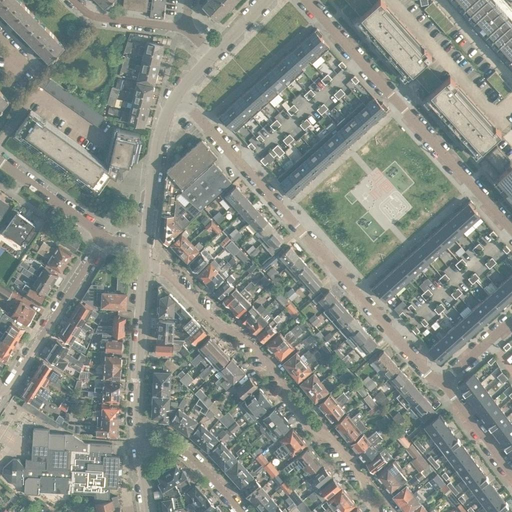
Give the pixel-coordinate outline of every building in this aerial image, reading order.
[(39,20),(19,0),(9,0),(0,9),(0,11),(10,21),(9,23),(12,26),(13,25),(24,35),(39,20)] [(0,0),(0,9),(9,0),(0,0)] [(231,5),(235,0),(205,0),(201,4),(208,11),(207,12),(209,14),(210,13),(215,17),(213,19),(214,19),(215,18),(217,19),(228,8),(229,10),(232,6),(231,5)] [(345,0),(360,16),(372,5),(367,0),(345,0)] [(423,62),(431,55),(381,0),(378,0),(372,5),(360,16),(356,20),(402,70),(398,73),(404,80),(411,73),(423,62)] [(447,0),(511,71),(511,24),(490,0),(447,0)] [(428,14),(436,6),(432,1),(428,4),(423,9),(428,14)] [(150,9),(162,11),(163,3),(151,2),(150,9)] [(432,19),(441,11),(436,6),(428,14),(432,19)] [(161,18),(162,11),(150,9),(149,17),(161,18)] [(432,19),(436,23),(445,15),(441,11),(432,19)] [(436,23),(441,28),(450,20),(445,15),(436,23)] [(36,51),(38,50),(49,61),(50,59),(52,61),(52,60),(51,59),(55,54),(56,55),(58,53),(57,52),(64,46),(39,20),(24,35),(34,46),(33,48),(36,51)] [(454,25),(450,20),(441,28),(445,33),(446,32),(454,25)] [(317,28),(305,39),(320,55),(329,47),(326,44),(320,37),(322,34),(317,28)] [(305,39),(297,46),(312,63),(320,55),(305,39)] [(145,46),(139,45),(138,49),(162,54),(163,49),(162,49),(163,44),(146,40),(145,46)] [(297,46),(288,54),(303,71),(303,70),(301,68),(300,67),(308,60),(311,63),(312,63),(297,46)] [(143,54),(142,60),(158,64),(159,60),(160,60),(162,54),(138,49),(137,53),(143,54)] [(288,54),(280,62),(295,78),(303,71),(288,54)] [(135,64),(134,68),(157,74),(158,68),(157,68),(158,64),(142,60),(140,66),(135,64)] [(280,62),(271,69),(286,86),(295,78),(280,62)] [(423,62),(411,73),(429,93),(442,82),(423,62)] [(156,79),(157,74),(134,68),(133,72),(138,74),(137,79),(154,83),(155,79),(156,79)] [(271,69),(263,77),(278,93),(275,89),(282,82),(286,86),(271,69)] [(499,75),(495,70),(487,77),(486,78),(490,83),(499,75)] [(432,103),(477,153),(500,132),(449,75),(442,82),(429,93),(422,100),(428,107),(432,103)] [(503,80),(499,75),(490,83),(494,88),(503,80)] [(38,83),(38,84),(44,88),(50,79),(46,76),(38,83)] [(263,77),(254,84),(269,101),(278,93),(263,77)] [(115,87),(121,89),(123,80),(117,78),(115,87)] [(44,88),(49,91),(55,82),(50,79),(44,88)] [(503,80),(494,88),(499,93),(508,85),(503,80)] [(340,85),(344,90),(349,86),(345,81),(340,85)] [(49,91),(54,95),(60,86),(55,82),(49,91)] [(129,87),(128,91),(152,96),(153,91),(152,91),(153,86),(136,82),(135,88),(129,87)] [(254,84),(246,92),(261,109),(269,101),(254,84)] [(499,93),(503,98),(511,89),(508,85),(499,93)] [(54,95),(58,99),(65,89),(60,86),(54,95)] [(119,89),(112,87),(109,95),(116,97),(119,89)] [(58,99),(63,102),(70,93),(65,89),(58,99)] [(2,107),(8,100),(0,91),(0,109),(1,110),(3,108),(2,107)] [(133,96),(132,102),(148,106),(149,101),(151,102),(152,96),(128,91),(127,95),(133,96)] [(246,92),(237,100),(252,116),(261,109),(246,92)] [(63,102),(68,106),(75,96),(70,93),(63,102)] [(116,97),(109,95),(107,103),(108,104),(114,106),(116,97)] [(68,106),(73,109),(80,100),(75,96),(68,106)] [(362,101),(362,102),(376,118),(388,108),(383,102),(380,104),(374,97),(365,105),(362,101)] [(73,109),(78,113),(85,103),(80,100),(73,109)] [(237,100),(229,107),(244,124),(252,116),(237,100)] [(125,106),(124,110),(147,116),(149,110),(147,110),(148,106),(132,102),(130,101),(128,107),(125,106)] [(362,102),(353,109),(368,126),(376,118),(362,102)] [(78,113),(83,116),(90,107),(85,103),(78,113)] [(88,120),(94,110),(90,107),(83,116),(88,120)] [(229,107),(217,117),(223,123),(225,121),(231,128),(235,132),(244,124),(229,107)] [(353,109),(345,117),(359,134),(368,126),(353,109)] [(88,120),(93,123),(99,114),(94,110),(88,120)] [(145,122),(146,122),(147,116),(124,110),(123,110),(120,120),(127,121),(144,125),(145,122)] [(124,169),(125,168),(126,167),(126,165),(132,166),(139,133),(121,129),(113,127),(105,161),(109,164),(108,166),(107,165),(107,166),(31,111),(29,112),(11,137),(94,196),(103,184),(111,173),(122,176),(121,171),(122,170),(123,170),(124,169)] [(93,123),(97,127),(104,117),(99,114),(93,123)] [(345,117),(336,125),(351,141),(359,134),(345,117)] [(336,125),(328,132),(342,149),(351,141),(336,125)] [(328,132),(319,140),(334,156),(342,149),(328,132)] [(165,178),(165,180),(177,190),(180,192),(213,162),(212,160),(217,156),(201,138),(166,170),(168,172),(165,178)] [(319,140),(311,147),(325,164),(334,156),(319,140)] [(511,162),(511,163),(507,167),(504,164),(509,160),(496,146),(485,156),(500,173),(496,177),(511,194),(511,162)] [(311,147),(302,155),(317,172),(325,164),(311,147)] [(302,155),(294,163),(308,179),(317,172),(302,155)] [(231,181),(213,162),(180,192),(200,209),(231,181)] [(294,163),(285,170),(300,187),(308,179),(294,163)] [(277,178),(276,178),(279,182),(286,189),(283,191),(288,197),(300,187),(285,170),(277,178)] [(201,210),(200,209),(180,192),(177,190),(165,180),(161,214),(159,236),(167,244),(201,210)] [(230,207),(244,195),(235,185),(232,189),(229,186),(219,195),(230,207)] [(251,203),(244,195),(230,207),(229,208),(232,212),(237,208),(241,213),(251,203)] [(0,218),(1,217),(1,215),(8,205),(0,199),(0,218)] [(470,224),(479,216),(473,209),(476,206),(470,200),(459,211),(470,224)] [(259,212),(251,203),(241,213),(249,222),(259,212)] [(23,216),(17,211),(3,231),(10,236),(1,247),(17,259),(36,232),(31,229),(35,224),(28,219),(26,221),(22,218),(23,216)] [(459,211),(450,218),(462,231),(470,224),(459,211)] [(215,220),(221,215),(218,212),(212,217),(215,220)] [(267,221),(259,212),(249,222),(257,231),(267,221)] [(205,215),(200,221),(204,225),(209,220),(205,215)] [(224,218),(221,215),(215,220),(218,223),(224,218)] [(450,218),(442,226),(453,239),(462,231),(450,218)] [(46,219),(45,221),(39,230),(48,235),(54,224),(46,219)] [(211,221),(205,227),(209,231),(211,228),(215,225),(211,221)] [(261,243),(275,230),(267,221),(257,231),(261,235),(257,239),(261,243)] [(445,246),(453,239),(442,226),(433,233),(445,246)] [(232,237),(238,232),(235,229),(229,234),(232,237)] [(283,239),(275,230),(261,243),(271,255),(278,249),(276,246),(283,239)] [(496,235),(492,230),(488,233),(493,239),(496,235)] [(79,241),(79,240),(65,231),(58,241),(73,250),(76,246),(78,245),(79,243),(79,241)] [(240,235),(238,232),(232,237),(235,240),(240,235)] [(172,246),(171,247),(177,254),(190,241),(182,233),(170,244),(172,246)] [(436,254),(445,246),(433,233),(425,241),(436,254)] [(219,244),(223,248),(230,241),(226,237),(219,244)] [(194,246),(190,241),(177,254),(183,260),(185,259),(187,261),(203,246),(198,241),(194,246)] [(416,249),(428,262),(436,254),(425,241),(416,249)] [(50,245),(45,242),(42,247),(65,262),(68,259),(70,258),(71,257),(70,255),(71,253),(58,245),(55,249),(50,246),(50,245)] [(249,254),(255,248),(252,245),(246,251),(249,254)] [(506,253),(510,250),(505,245),(501,248),(506,253)] [(281,257),(288,265),(298,256),(290,246),(285,251),(282,248),(273,256),(277,260),(281,257)] [(63,266),(65,262),(42,247),(38,253),(43,256),(44,255),(49,259),(46,263),(60,272),(61,270),(62,270),(64,268),(63,266)] [(204,248),(200,251),(188,264),(189,264),(189,266),(191,268),(192,268),(196,272),(208,260),(212,256),(204,248)] [(258,251),(255,248),(249,254),(251,257),(258,251)] [(419,269),(428,262),(416,249),(408,256),(419,269)] [(292,277),(296,274),(306,264),(298,256),(288,265),(284,268),(292,277)] [(408,256),(399,264),(411,277),(419,269),(408,256)] [(228,261),(231,265),(236,260),(232,257),(228,261)] [(205,283),(225,263),(222,259),(214,268),(210,264),(198,275),(205,283)] [(26,268),(38,276),(52,284),(54,280),(56,280),(57,278),(57,276),(57,275),(44,266),(41,271),(25,261),(22,266),(26,268)] [(225,263),(205,283),(212,290),(224,278),(228,274),(224,270),(230,265),(227,261),(225,263)] [(265,271),(271,266),(267,262),(261,267),(265,271)] [(255,266),(252,263),(247,269),(249,272),(255,266)] [(314,273),(306,264),(296,274),(292,277),(296,280),(299,278),(304,283),(314,273)] [(399,264),(391,271),(402,284),(411,277),(399,264)] [(272,279),(278,273),(273,267),(267,273),(272,279)] [(49,288),(52,284),(38,276),(26,268),(23,273),(35,280),(32,285),(46,294),(46,293),(48,292),(50,290),(49,288)] [(394,292),(402,284),(391,271),(382,279),(394,292)] [(281,277),(278,273),(272,279),(275,282),(281,277)] [(322,283),(314,273),(304,283),(311,291),(307,294),(311,298),(320,290),(317,287),(322,283)] [(118,288),(126,288),(126,274),(117,274),(118,288)] [(219,297),(221,297),(221,298),(233,287),(230,283),(234,279),(230,274),(214,290),(217,293),(217,295),(219,297)] [(263,275),(260,279),(265,285),(269,281),(263,275)] [(27,291),(24,295),(39,305),(40,303),(42,303),(43,301),(42,300),(44,296),(16,278),(13,282),(27,291)] [(379,293),(385,300),(394,292),(382,279),(371,289),(376,295),(379,293)] [(227,304),(231,307),(243,295),(246,292),(254,285),(257,282),(255,280),(253,281),(251,282),(250,281),(239,292),(235,287),(223,299),(224,300),(223,301),(226,304),(227,304)] [(497,287),(508,300),(511,297),(511,287),(505,280),(497,287)] [(0,294),(7,299),(12,290),(0,282),(0,294)] [(183,324),(187,329),(191,332),(199,324),(161,284),(159,285),(158,285),(157,304),(174,305),(174,307),(181,315),(179,316),(185,322),(183,324)] [(91,285),(82,300),(98,310),(98,306),(126,307),(126,293),(119,293),(104,292),(104,286),(91,285)] [(497,287),(488,295),(500,308),(508,300),(497,287)] [(288,296),(294,291),(292,288),(285,293),(288,296)] [(326,308),(337,299),(329,290),(323,294),(321,292),(312,299),(315,303),(319,300),(326,308)] [(297,294),(294,291),(288,296),(291,299),(297,294)] [(243,295),(231,307),(234,310),(233,312),(236,315),(238,314),(238,315),(251,303),(246,299),(250,296),(246,292),(243,295)] [(284,307),(288,303),(279,294),(275,298),(284,307)] [(500,308),(488,295),(480,302),(491,315),(500,308)] [(345,308),(337,299),(326,308),(323,311),(331,320),(345,308)] [(20,301),(11,315),(26,325),(32,316),(34,313),(34,312),(35,311),(20,301)] [(74,310),(75,310),(75,311),(86,318),(89,313),(94,316),(97,313),(80,302),(77,306),(76,306),(74,310)] [(471,310),(483,323),(491,315),(480,302),(471,310)] [(297,314),(288,303),(284,307),(293,317),(297,314)] [(159,315),(173,316),(174,307),(174,305),(157,304),(157,311),(159,313),(159,315)] [(244,321),(248,324),(260,312),(264,308),(260,304),(256,308),(252,305),(240,316),(241,317),(240,318),(243,322),(244,321)] [(339,329),(342,326),(353,317),(345,308),(331,320),(339,329)] [(72,315),(69,319),(86,329),(91,332),(93,329),(90,326),(83,323),(86,318),(75,311),(74,311),(73,310),(71,314),(72,315)] [(463,318),(474,331),(483,323),(471,310),(463,318)] [(405,316),(400,311),(397,314),(402,319),(405,316)] [(260,312),(248,324),(251,328),(250,329),(253,332),(254,331),(255,332),(267,320),(260,312)] [(0,319),(0,325),(6,329),(19,338),(21,335),(21,333),(23,329),(11,322),(13,319),(4,313),(0,319)] [(308,319),(311,322),(317,317),(314,314),(308,319)] [(120,318),(119,315),(114,315),(113,317),(112,326),(99,325),(96,332),(102,332),(102,334),(124,335),(125,318),(120,318)] [(179,316),(179,315),(175,319),(183,324),(185,322),(179,316)] [(319,320),(317,317),(311,322),(313,325),(319,320)] [(361,325),(353,317),(342,326),(339,329),(346,338),(350,335),(361,325)] [(273,318),(256,334),(259,337),(259,338),(261,341),(263,341),(264,342),(276,330),(272,326),(276,322),(273,318)] [(463,318),(454,325),(466,338),(474,331),(463,318)] [(69,319),(64,328),(76,335),(79,330),(84,333),(86,329),(69,319)] [(156,323),(156,329),(173,330),(173,320),(158,319),(158,321),(156,323)] [(195,344),(207,332),(199,324),(191,332),(187,336),(192,341),(190,342),(192,345),(194,343),(195,344)] [(271,349),(273,352),(293,334),(300,328),(297,325),(290,331),(283,337),(279,333),(278,334),(267,345),(268,346),(268,347),(270,349),(271,349)] [(368,334),(361,325),(350,335),(358,344),(368,334)] [(457,346),(466,338),(454,325),(446,333),(457,346)] [(415,334),(419,330),(415,326),(411,329),(415,334)] [(76,335),(64,328),(63,328),(60,332),(61,332),(58,336),(84,352),(86,348),(73,340),(76,335)] [(300,328),(293,334),(273,352),(276,354),(276,356),(278,358),(279,358),(280,359),(293,348),(289,343),(296,337),(303,331),(300,328)] [(0,331),(0,336),(13,345),(16,341),(17,341),(19,338),(6,329),(3,333),(0,331)] [(155,335),(157,337),(157,339),(167,340),(166,344),(181,344),(184,340),(172,339),(173,330),(156,329),(155,335)] [(305,346),(317,337),(313,332),(305,339),(302,341),(301,341),(305,346)] [(326,340),(332,334),(330,332),(324,337),(326,340)] [(437,340),(449,353),(457,346),(446,333),(437,340)] [(335,338),(332,334),(326,340),(329,343),(335,338)] [(368,334),(358,344),(354,347),(365,359),(373,352),(371,349),(377,343),(368,334)] [(0,347),(9,353),(11,350),(11,349),(13,345),(0,336),(0,347)] [(194,365),(204,355),(217,344),(216,343),(216,341),(213,338),(212,338),(210,336),(198,348),(201,351),(191,361),(194,365)] [(122,343),(122,339),(110,339),(110,338),(108,338),(106,338),(105,338),(102,338),(101,350),(112,351),(113,352),(113,351),(121,352),(121,350),(122,350),(123,349),(123,348),(123,347),(123,346),(123,345),(122,344),(122,343)] [(51,348),(72,362),(81,367),(82,363),(70,356),(67,354),(65,352),(68,347),(56,340),(53,344),(52,344),(51,346),(52,347),(51,348)] [(449,353),(437,340),(428,348),(435,355),(433,357),(432,358),(437,364),(440,361),(449,353)] [(169,356),(170,354),(171,354),(172,349),(179,349),(179,348),(181,344),(166,344),(156,343),(156,347),(155,348),(154,351),(156,352),(155,353),(163,354),(163,356),(169,356)] [(179,348),(182,353),(185,356),(189,352),(183,344),(181,344),(179,348)] [(217,344),(204,355),(200,359),(206,366),(223,351),(221,348),(221,347),(219,344),(217,344)] [(0,358),(4,362),(9,353),(0,347),(0,358)] [(337,347),(333,350),(341,359),(342,358),(344,356),(337,347)] [(81,367),(72,362),(51,348),(50,349),(49,350),(48,352),(48,353),(45,357),(62,368),(66,362),(79,371),(81,367)] [(308,350),(300,357),(296,352),(283,362),(284,363),(284,365),(285,367),(287,368),(290,371),(311,354),(308,350)] [(316,350),(311,354),(290,371),(293,375),(293,377),(295,379),(297,379),(298,380),(310,370),(310,369),(306,365),(314,358),(319,354),(316,350)] [(226,352),(225,352),(223,351),(206,366),(199,373),(203,377),(210,370),(210,369),(214,365),(217,368),(229,357),(229,356),(229,355),(226,352)] [(373,360),(381,369),(391,360),(383,351),(373,360)] [(104,358),(104,366),(121,367),(121,355),(113,354),(104,353),(104,358)] [(167,358),(163,363),(172,372),(179,365),(167,358)] [(214,381),(217,384),(237,365),(234,362),(234,361),(233,359),(231,359),(231,358),(214,374),(218,377),(214,381)] [(391,360),(381,369),(389,378),(399,369),(391,360)] [(38,368),(37,369),(58,383),(61,380),(56,377),(60,372),(43,361),(40,366),(39,366),(38,368)] [(153,382),(169,383),(170,372),(172,372),(163,363),(163,371),(154,371),(154,375),(153,375),(153,382)] [(237,365),(217,384),(221,387),(228,380),(232,383),(244,372),(243,371),(243,370),(242,368),(240,368),(237,365)] [(112,378),(120,379),(121,367),(104,366),(103,373),(103,378),(112,379),(112,378)] [(35,374),(32,378),(44,386),(47,381),(52,384),(56,387),(58,383),(37,369),(37,370),(36,370),(34,373),(35,374)] [(337,377),(341,382),(350,374),(346,369),(337,377)] [(393,383),(397,387),(407,378),(399,369),(389,378),(384,382),(388,387),(393,383)] [(185,384),(191,377),(187,373),(180,379),(185,384)] [(303,388),(304,388),(307,392),(320,381),(313,373),(300,383),(301,384),(301,386),(303,388)] [(462,378),(456,383),(465,394),(480,382),(473,373),(464,380),(462,378)] [(368,376),(362,381),(364,384),(370,379),(368,376)] [(257,387),(256,385),(256,384),(254,381),(252,381),(249,377),(235,389),(243,398),(257,387)] [(49,389),(44,386),(32,378),(29,382),(28,383),(27,385),(27,386),(26,387),(48,400),(50,397),(45,394),(49,389)] [(324,378),(320,381),(307,392),(311,396),(310,398),(312,400),(314,400),(315,401),(328,390),(332,387),(324,378)] [(415,386),(407,378),(397,387),(401,391),(396,395),(400,400),(415,386)] [(375,384),(370,379),(364,384),(369,390),(375,384)] [(102,388),(100,388),(99,392),(119,393),(119,389),(121,388),(121,384),(119,384),(120,382),(103,381),(102,388)] [(172,383),(169,383),(153,382),(153,386),(152,386),(152,392),(153,393),(169,394),(169,388),(172,388),(172,383)] [(471,403),(487,391),(480,382),(465,394),(471,403)] [(355,387),(363,397),(367,394),(359,384),(355,387)] [(408,409),(413,405),(422,396),(423,395),(415,386),(400,400),(408,409)] [(46,404),(48,400),(26,387),(26,388),(25,388),(24,390),(24,391),(21,395),(38,406),(41,401),(46,404)] [(195,392),(202,399),(207,394),(201,387),(195,392)] [(247,412),(265,396),(262,393),(263,393),(262,391),(260,389),(259,388),(259,389),(258,388),(240,403),(247,412)] [(119,397),(119,393),(99,392),(94,391),(93,395),(102,396),(101,403),(118,404),(118,402),(120,401),(120,397),(119,397)] [(374,396),(380,402),(385,397),(380,391),(374,396)] [(487,391),(471,403),(478,411),(493,400),(487,391)] [(73,392),(70,401),(78,402),(78,392),(73,392)] [(322,409),(324,413),(337,402),(345,395),(343,392),(338,396),(334,399),(330,394),(317,404),(318,405),(318,407),(320,409),(322,409)] [(207,394),(202,399),(208,406),(213,401),(207,394)] [(368,394),(364,397),(372,407),(376,404),(368,394)] [(345,395),(337,402),(324,413),(327,416),(327,418),(329,420),(330,420),(331,421),(344,411),(340,405),(343,402),(348,399),(345,395)] [(424,396),(423,395),(422,396),(413,405),(410,407),(418,417),(431,405),(424,396)] [(152,406),(168,407),(169,396),(153,396),(152,396),(152,403),(152,406)] [(268,400),(265,396),(247,412),(254,420),(272,405),(271,404),(272,404),(271,402),(269,400),(268,399),(268,400)] [(484,420),(500,408),(493,400),(478,411),(484,420)] [(59,422),(24,401),(21,406),(56,428),(59,422)] [(58,406),(64,410),(67,405),(61,401),(58,406)] [(208,406),(219,418),(224,414),(213,401),(208,406)] [(205,413),(208,408),(207,407),(203,403),(201,407),(199,410),(205,413)] [(92,415),(101,416),(118,417),(118,413),(119,412),(120,408),(118,407),(118,405),(101,404),(101,411),(93,411),(92,415)] [(379,407),(376,404),(372,407),(368,411),(370,414),(379,407)] [(168,421),(168,407),(152,406),(152,407),(151,407),(151,414),(152,414),(151,417),(159,418),(159,421),(163,421),(163,422),(166,423),(168,421)] [(178,428),(187,415),(178,408),(169,422),(173,425),(174,426),(176,428),(178,428)] [(263,433),(269,427),(282,417),(281,416),(281,414),(279,412),(278,412),(275,408),(262,418),(260,417),(257,420),(260,425),(260,428),(261,430),(263,433)] [(491,429),(506,417),(500,408),(484,420),(491,429)] [(210,410),(205,414),(209,418),(214,414),(210,410)] [(336,429),(338,429),(341,433),(358,418),(362,416),(359,412),(351,419),(347,414),(334,424),(335,425),(335,427),(336,429)] [(395,420),(401,415),(398,412),(393,417),(395,420)] [(232,422),(224,414),(219,418),(227,427),(232,422)] [(97,419),(97,425),(117,426),(117,423),(119,422),(119,418),(118,417),(101,416),(92,415),(92,418),(97,419)] [(197,421),(187,415),(178,428),(179,429),(180,430),(182,432),(184,432),(188,434),(197,421)] [(446,424),(440,415),(425,426),(432,435),(446,424)] [(284,418),(283,418),(282,417),(269,427),(274,433),(270,436),(274,441),(278,438),(277,436),(290,426),(286,422),(286,420),(284,418)] [(491,429),(497,437),(511,426),(511,424),(506,417),(491,429)] [(360,420),(358,418),(341,433),(344,436),(343,438),(345,440),(347,440),(348,441),(360,431),(361,431),(356,425),(359,422),(360,420)] [(62,424),(80,435),(80,423),(71,424),(65,420),(62,424)] [(239,426),(235,422),(228,428),(231,433),(239,426)] [(197,442),(198,443),(209,431),(200,423),(190,436),(193,439),(193,441),(196,442),(197,442)] [(446,424),(432,435),(438,444),(453,433),(446,424)] [(117,430),(117,426),(97,425),(96,436),(116,437),(117,436),(118,435),(118,431),(117,430)] [(504,446),(511,439),(511,426),(497,437),(504,446)] [(2,467),(2,472),(14,485),(24,486),(24,493),(40,494),(40,491),(71,493),(71,492),(94,494),(96,503),(110,500),(109,497),(110,487),(117,488),(118,472),(119,456),(111,456),(111,452),(112,444),(84,442),(72,434),(49,432),(49,429),(43,428),(33,428),(32,443),(31,459),(25,458),(25,466),(24,466),(17,459),(12,458),(2,467)] [(273,451),(276,455),(299,437),(296,434),(297,432),(295,430),(293,430),(292,429),(279,440),(283,443),(273,451)] [(203,447),(207,450),(217,438),(209,431),(198,443),(199,443),(199,445),(201,447),(203,447)] [(367,438),(363,434),(350,444),(351,445),(351,447),(353,449),(355,449),(357,453),(370,442),(379,435),(376,431),(367,438)] [(453,433),(438,444),(445,453),(459,442),(453,433)] [(396,439),(405,448),(410,444),(407,440),(401,434),(396,439)] [(364,461),(377,451),(372,445),(381,438),(379,435),(370,442),(357,453),(360,456),(360,458),(362,460),(363,460),(364,461)] [(301,440),(299,437),(276,455),(279,459),(289,451),(292,455),(305,445),(304,444),(304,442),(303,440),(301,440)] [(216,460),(228,449),(220,441),(209,452),(212,455),(211,457),(214,459),(215,459),(216,460)] [(451,461),(466,450),(459,442),(445,453),(451,461)] [(410,444),(405,448),(413,459),(419,454),(410,444)] [(235,453),(238,456),(239,456),(243,452),(247,449),(244,445),(235,453)] [(259,447),(251,454),(254,458),(262,451),(259,447)] [(295,471),(302,466),(314,456),(313,455),(314,453),(312,451),(310,451),(307,448),(292,460),(283,468),(286,472),(292,467),(295,471)] [(366,464),(369,469),(370,468),(373,472),(391,457),(384,448),(366,463),(366,464)] [(236,458),(228,449),(216,460),(217,461),(216,463),(218,465),(220,465),(224,469),(236,458)] [(451,461),(458,470),(472,459),(466,450),(451,461)] [(268,461),(262,454),(258,458),(264,465),(268,461)] [(422,469),(428,465),(419,454),(413,459),(422,469)] [(317,457),(315,457),(314,456),(302,466),(305,470),(302,473),(306,477),(321,464),(318,461),(318,459),(317,457)] [(232,478),(233,479),(245,468),(237,459),(225,470),(229,474),(228,476),(230,478),(232,478)] [(458,470),(464,479),(479,467),(472,459),(458,470)] [(265,465),(273,476),(279,471),(271,460),(265,465)] [(381,483),(382,482),(383,484),(401,469),(394,460),(376,475),(379,479),(378,480),(381,483)] [(170,467),(165,470),(179,495),(184,491),(191,485),(185,475),(186,473),(184,471),(183,470),(182,469),(179,471),(176,464),(175,464),(174,463),(169,466),(170,467)] [(249,472),(245,468),(233,479),(233,481),(235,483),(237,483),(240,487),(253,475),(255,475),(256,475),(259,472),(263,468),(261,465),(253,472),(251,471),(249,472)] [(330,473),(328,471),(327,471),(323,467),(307,481),(310,484),(314,481),(319,486),(331,476),(330,475),(330,473)] [(479,467),(464,479),(471,487),(485,476),(479,467)] [(408,478),(401,469),(383,484),(384,485),(383,486),(386,489),(387,489),(390,493),(408,478)] [(163,471),(162,470),(157,473),(158,474),(157,475),(161,481),(158,483),(159,484),(159,486),(160,488),(162,489),(162,490),(163,497),(175,495),(175,497),(179,495),(165,470),(163,471)] [(421,470),(418,473),(409,480),(413,485),(424,475),(421,470)] [(429,480),(437,489),(439,487),(444,483),(437,474),(429,480)] [(485,476),(471,487),(477,496),(492,485),(485,476)] [(249,497),(261,487),(254,478),(242,489),(245,492),(245,494),(247,496),(248,496),(249,497)] [(337,482),(336,482),(332,478),(320,488),(319,487),(308,495),(312,501),(318,496),(322,502),(340,487),(339,486),(339,484),(337,482)] [(284,481),(279,485),(287,495),(292,491),(284,481)] [(193,500),(198,505),(207,497),(199,489),(199,487),(198,485),(196,485),(195,484),(188,490),(196,498),(193,500)] [(255,504),(258,507),(270,497),(264,490),(266,488),(264,485),(261,487),(249,497),(252,500),(252,502),(254,504),(255,504)] [(399,503),(400,504),(413,494),(406,485),(393,496),(396,500),(396,501),(398,503),(399,503)] [(492,485),(477,496),(484,504),(498,493),(492,485)] [(280,487),(277,490),(282,496),(285,493),(280,487)] [(292,491),(287,495),(293,502),(296,505),(302,500),(293,489),(292,491)] [(329,511),(336,507),(348,497),(346,494),(346,492),(344,490),(342,490),(341,489),(326,501),(330,505),(322,511),(321,511),(329,511)] [(400,504),(400,505),(399,506),(403,510),(404,509),(406,511),(407,511),(420,502),(417,499),(420,496),(416,491),(413,494),(400,504)] [(14,493),(11,498),(9,500),(14,503),(19,497),(14,493)] [(446,497),(455,507),(459,503),(451,493),(446,497)] [(498,493),(484,504),(489,511),(491,511),(505,502),(498,493)] [(433,500),(429,495),(425,499),(429,504),(433,500)] [(96,503),(95,503),(96,511),(120,511),(120,509),(120,508),(120,507),(119,507),(117,496),(111,497),(112,499),(110,500),(96,503)] [(207,498),(207,497),(198,505),(194,508),(198,511),(206,511),(214,506),(211,502),(211,500),(209,498),(207,498)] [(269,511),(277,505),(270,497),(258,507),(259,508),(259,510),(260,511),(269,511)] [(352,500),(350,499),(348,497),(336,507),(329,511),(337,511),(339,511),(345,511),(355,505),(354,504),(354,502),(352,500)] [(162,499),(163,511),(189,511),(190,511),(186,506),(173,509),(172,498),(162,499)] [(302,500),(296,505),(296,506),(299,509),(305,504),(302,500)] [(293,502),(287,507),(290,511),(291,510),(296,506),(296,505),(293,502)] [(509,511),(511,511),(505,502),(491,511),(509,511)] [(458,511),(465,511),(459,503),(454,507),(458,511)]
